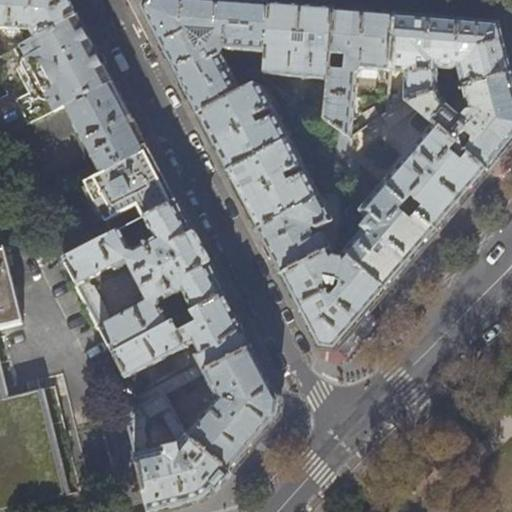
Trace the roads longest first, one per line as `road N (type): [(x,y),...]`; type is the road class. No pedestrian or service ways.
road 1 (residential): [(338,441),(102,0)]
road 2 (residential): [(511,265),(338,441)]
